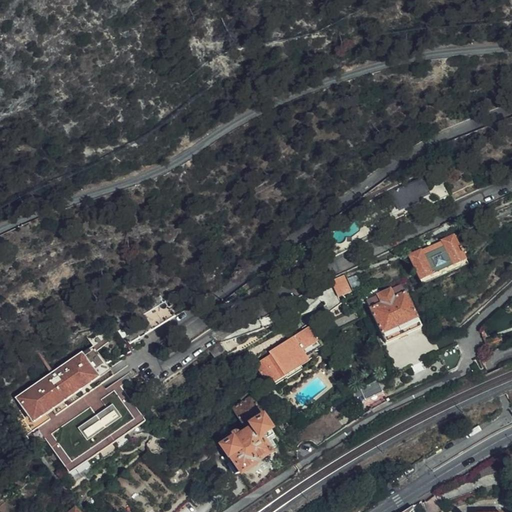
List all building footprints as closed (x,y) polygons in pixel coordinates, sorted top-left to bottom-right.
[(389,203),(392,211),(414,201),(413,199),(426,193),(420,179),(365,204),(366,207),(376,203),(378,208),(389,203)] [(447,223),(431,231),(434,238),(451,230),(447,223)] [(420,249),(407,255),(419,282),(465,262),(455,239),(452,235),(439,241),(441,244),(422,253),(420,249)] [(349,292),(343,275),(329,281),(336,297),(349,292)] [(472,294),(467,283),(465,284),(444,296),(449,306),(472,294)] [(419,328),(400,285),(365,301),(384,343),(419,328)] [(130,343),(172,316),(163,302),(121,331),(130,343)] [(280,372),(320,346),(308,326),(268,353),(269,355),(253,365),(267,387),(283,376),(280,372)] [(432,341),(446,372),(456,368),(460,356),(452,333),(441,337),(432,341)] [(484,341),(487,352),(491,348),(502,343),(500,336),(484,341)] [(218,344),(198,357),(204,364),(223,351),(218,344)] [(91,347),(16,398),(64,468),(139,415),(115,381),(105,389),(100,383),(111,375),(91,347)] [(290,393),(322,364),(316,357),(283,385),(290,393)] [(376,380),(353,391),(359,403),(382,392),(379,387),(385,384),(383,380),(378,382),(376,380)] [(229,459),(230,459),(232,462),(228,465),(228,468),(231,472),(234,474),(238,474),(241,473),(256,463),(255,462),(269,452),(265,445),(275,438),(259,415),(261,414),(250,397),(232,409),(246,431),(240,435),(237,433),(233,431),(231,432),(228,434),(228,437),(230,439),(220,446),(228,458),(229,459)] [(64,468),(68,474),(143,421),(139,415),(64,468)] [(374,498),(387,490),(393,487),(387,477),(370,487),(374,498)] [(0,511),(5,511),(12,506),(7,499),(0,504),(0,511)]
